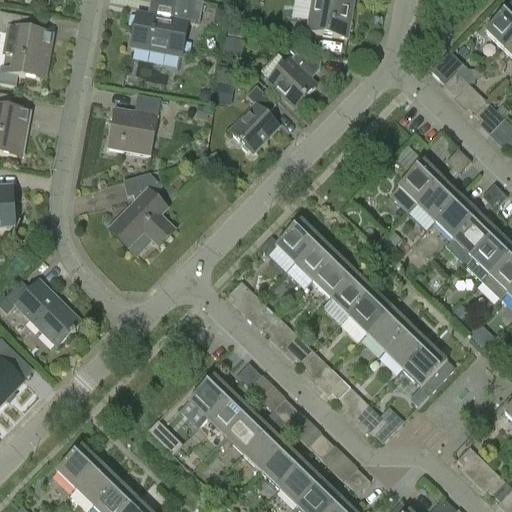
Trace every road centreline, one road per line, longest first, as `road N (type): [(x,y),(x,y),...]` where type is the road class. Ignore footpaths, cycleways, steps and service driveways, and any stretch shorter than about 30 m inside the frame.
road 1 (residential): [(478,511),(431,464),(357,448),(186,280)]
road 2 (residential): [(137,330),(69,252),(63,214),(99,0)]
road 3 (residential): [(186,280),(398,65)]
road 4 (residential): [(0,475),(137,330)]
road 5 (residential): [(511,179),(398,65)]
